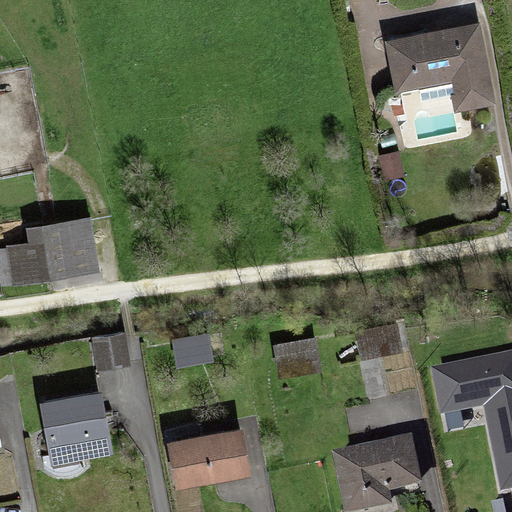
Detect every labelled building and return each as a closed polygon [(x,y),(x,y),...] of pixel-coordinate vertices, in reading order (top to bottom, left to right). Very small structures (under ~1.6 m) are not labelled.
[(480,29),(388,44),(396,94),(447,86),(451,113),(492,107),(480,29)] [(40,246),(0,252),(0,271),(4,297),(98,282),(88,220),(37,228),(40,246)] [(398,331),(361,336),(364,359),(401,354),(398,331)] [(123,338),(93,345),(99,373),(129,366),(123,338)] [(210,338),(172,346),(177,372),(215,365),(210,338)] [(315,345),(273,353),(278,381),(320,373),(315,345)] [(511,487),(511,349),(431,366),(440,413),(483,404),(500,490),(511,487)] [(99,398),(48,407),(58,462),(108,453),(99,398)] [(239,436),(168,446),(173,488),(245,478),(239,436)] [(409,449),(332,465),(342,511),(387,511),(390,511),(387,499),(418,492),(409,449)]
